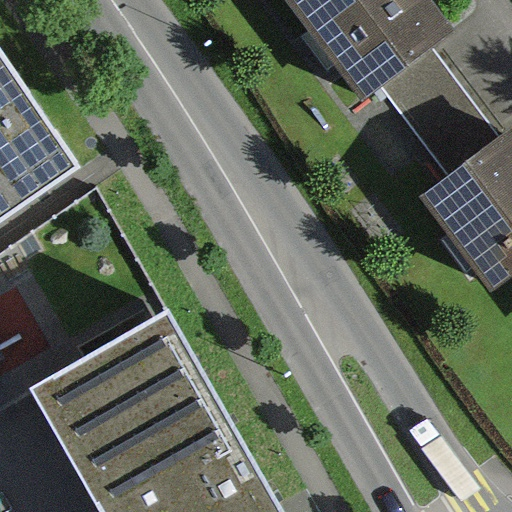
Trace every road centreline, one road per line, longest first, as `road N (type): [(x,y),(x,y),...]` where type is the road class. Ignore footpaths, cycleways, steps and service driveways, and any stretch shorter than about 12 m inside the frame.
road 1 (primary): [(319,315),(110,0)]
road 2 (primary): [(487,511),(373,354),(319,315)]
road 3 (primary): [(319,315),(324,377),(396,511)]
